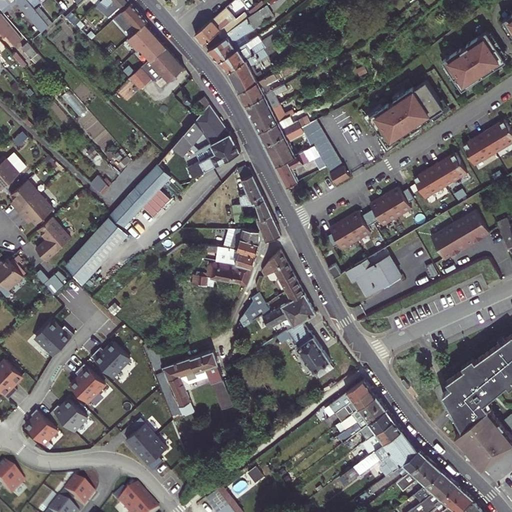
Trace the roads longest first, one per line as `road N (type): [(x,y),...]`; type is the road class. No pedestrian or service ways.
road 1 (tertiary): [(148,0),(221,84),(292,220)]
road 2 (residential): [(292,220),(511,84)]
road 3 (tertiary): [(367,352),(411,413),(505,511)]
road 4 (residential): [(174,510),(142,474),(116,461),(44,463),(5,432)]
road 5 (residential): [(5,432),(95,328),(70,300)]
road 6 (residential): [(511,287),(367,352)]
road 7 (tertiary): [(292,220),(367,352)]
